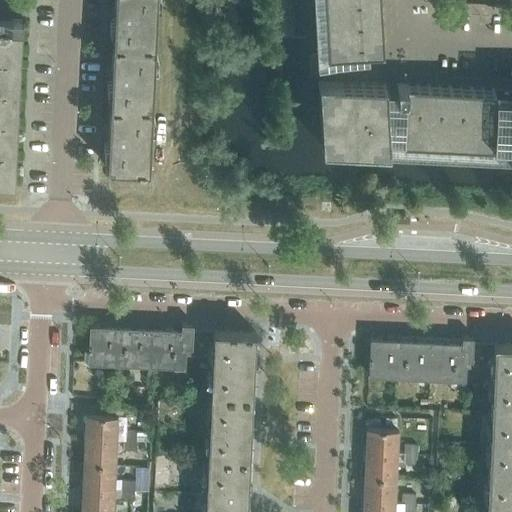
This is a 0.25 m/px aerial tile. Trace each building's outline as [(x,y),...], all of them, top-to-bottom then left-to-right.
[(114,0),(112,43),(154,45),(156,0),(114,0)] [(313,0),(316,57),(383,53),(379,0),(313,0)] [(21,20),(9,19),(8,11),(0,10),(0,184),(14,185),(21,20)] [(112,43),(110,104),(151,106),(154,45),(112,43)] [(511,88),(318,80),(321,147),(511,155),(511,88)] [(110,104),(108,140),(107,167),(137,168),(137,169),(144,169),(144,168),(148,169),(151,106),(110,104)] [(212,356),(213,329),(192,328),(192,323),(181,322),(181,328),(89,323),(87,361),(184,365),(185,355),(212,356)] [(212,356),(210,393),(251,395),(253,369),(257,369),(258,360),(253,359),(255,331),(213,329),(212,356)] [(492,369),(493,343),(472,342),(472,336),(462,336),(461,341),(369,337),(367,374),(464,379),(465,368),(492,369)] [(490,404),(511,405),(511,343),(493,342),(493,343),(492,369),(490,404)] [(250,422),(251,395),(210,393),(207,457),(248,459),(250,432),(254,432),(255,423),(250,422)] [(511,405),(490,404),(487,470),(511,470),(511,405)] [(86,413),(84,438),(115,439),(117,414),(86,413)] [(366,427),(365,452),(396,453),(397,428),(366,427)] [(84,438),(83,462),(114,464),(115,439),(84,438)] [(365,452),(364,476),(395,478),(396,453),(365,452)] [(203,511),(245,511),(246,496),(251,495),(251,486),(247,485),(248,459),(207,457),(203,511)] [(114,464),(83,462),(82,487),(113,488),(114,464)] [(511,511),(511,470),(487,470),(485,511),(511,511)] [(364,476),(363,500),(394,502),(395,478),(364,476)] [(100,511),(112,511),(113,488),(82,487),(81,511),(100,511)] [(363,500),(362,511),(393,511),(394,502),(363,500)]
